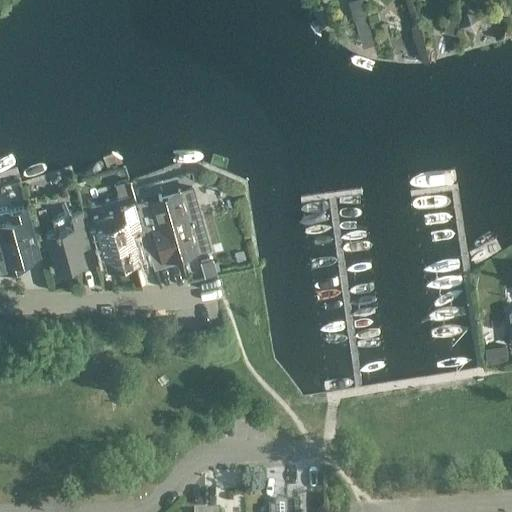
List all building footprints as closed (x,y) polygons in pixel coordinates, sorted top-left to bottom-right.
[(192,187),(135,203),(154,268),(168,264),(166,258),(174,255),(175,258),(209,248),(192,187)] [(130,230),(142,227),(135,204),(123,207),(125,216),(95,225),(107,267),(138,258),(130,230)] [(40,252),(33,230),(27,206),(14,210),(16,217),(0,221),(0,269),(0,271),(29,263),(26,251),(32,249),(33,254),(40,252)] [(55,269),(85,261),(79,241),(90,238),(83,211),(70,214),(73,226),(45,233),(55,269)] [(286,511),(286,501),(284,501),(277,498),(275,502),(273,502),(273,507),(268,507),(268,511),(286,511)] [(299,511),(299,501),(286,501),(286,511),(299,511)]
